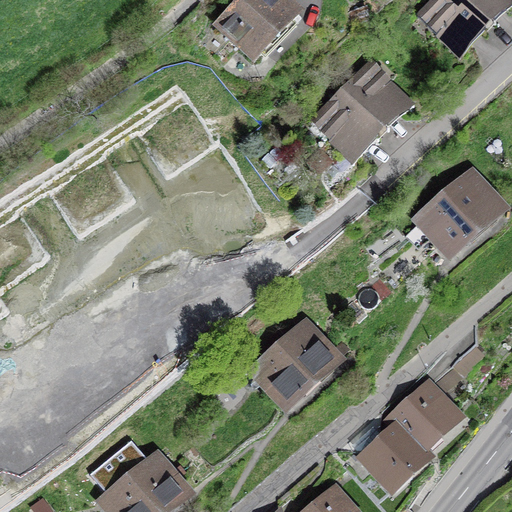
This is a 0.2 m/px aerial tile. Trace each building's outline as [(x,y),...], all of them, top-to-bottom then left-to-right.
[(254,63),(299,17),(281,0),(245,0),(218,29),(254,63)] [(443,26),(463,46),(484,25),(459,0),(435,0),(419,17),(436,35),(443,26)] [(459,0),(484,25),(505,4),(501,0),(459,0)] [(340,93),(377,131),(399,110),(362,72),(340,93)] [(87,135),(128,196),(146,183),(160,204),(200,174),(198,171),(219,157),(168,80),(87,135)] [(377,131),(340,93),(319,114),(356,152),(377,131)] [(141,216),(87,135),(0,192),(0,288),(6,298),(28,284),(30,287),(73,262),(59,241),(78,229),(88,244),(109,230),(111,233),(141,216)] [(235,181),(193,209),(216,243),(237,229),(240,234),(261,220),(235,181)] [(497,214),(470,183),(424,222),(451,253),(497,214)] [(178,219),(136,247),(159,281),(180,267),(183,271),(204,257),(178,219)] [(79,284),(102,319),(123,305),(126,309),(147,295),(121,256),(79,284)] [(65,294),(23,322),(46,357),(67,343),(69,347),(91,333),(65,294)] [(260,374),(288,405),(332,365),(304,334),(260,374)] [(451,371),(440,381),(448,390),(460,380),(451,371)] [(393,423),(398,429),(419,452),(427,461),(428,460),(420,452),(456,420),(429,391),(393,423)] [(427,461),(419,452),(398,429),(364,460),(389,488),(405,473),(409,477),(427,461)] [(155,466),(109,504),(115,511),(165,511),(182,498),(155,466)] [(349,511),(335,495),(325,503),(323,501),(309,511),(349,511)]
